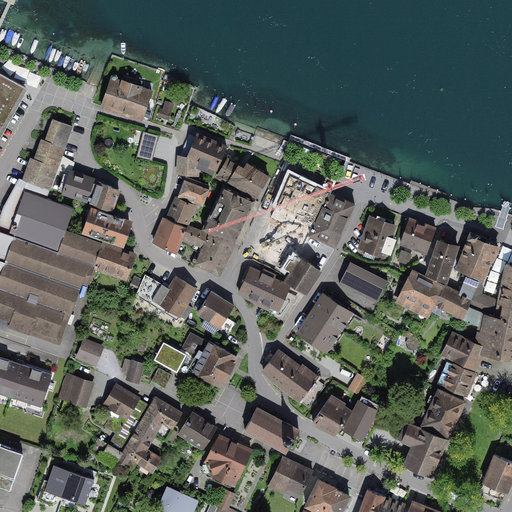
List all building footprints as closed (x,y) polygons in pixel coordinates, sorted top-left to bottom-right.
[(18,76),(30,77),(29,81),(41,82),(42,74),(30,73),(31,67),(19,66),(18,76)] [(0,136),(20,101),(28,88),(0,72),(0,136)] [(111,75),(100,108),(144,122),(154,89),(111,75)] [(160,109),(158,118),(169,121),(175,104),(166,101),(163,110),(160,109)] [(74,124),(52,116),(44,138),(42,138),(35,158),(31,156),(23,178),(51,188),(74,124)] [(158,136),(144,132),(137,157),(152,161),(158,136)] [(228,148),(198,135),(188,158),(179,157),(177,178),(200,179),(201,169),(217,175),(228,148)] [(271,179),(248,165),(244,170),(229,161),(219,179),(260,200),(271,179)] [(64,192),(88,201),(95,180),(71,172),(64,192)] [(333,193),(292,173),(256,250),(297,269),(311,238),(333,193)] [(51,188),(20,177),(3,206),(0,216),(0,230),(9,234),(25,188),(48,196),(51,188)] [(186,180),(179,196),(204,206),(211,190),(186,180)] [(112,209),(119,188),(99,181),(92,202),(112,209)] [(247,223),(257,202),(225,187),(215,209),(247,223)] [(333,193),(311,238),(335,249),(356,204),(333,193)] [(197,206),(175,197),(166,218),(189,227),(197,206)] [(134,218),(92,204),(83,231),(125,245),(134,218)] [(237,247),(247,223),(215,209),(204,232),(237,247)] [(397,227),(370,217),(358,251),(384,261),(397,227)] [(437,228),(410,218),(400,245),(427,255),(437,228)] [(188,228),(164,219),(155,243),(178,252),(188,228)] [(195,267),(222,279),(237,247),(204,232),(191,226),(184,241),(203,250),(195,267)] [(103,242),(67,229),(58,253),(95,267),(103,242)] [(95,267),(58,253),(9,234),(0,230),(0,319),(61,344),(83,283),(87,285),(95,267)] [(457,267),(471,272),(461,294),(473,298),(469,307),(483,309),(511,317),(511,262),(506,261),(503,274),(497,297),(481,292),(486,278),(501,244),(495,241),(490,239),(488,238),(481,236),(472,232),(457,267)] [(461,244),(440,237),(428,273),(449,280),(461,244)] [(103,242),(95,267),(128,279),(138,253),(103,241),(103,242)] [(412,255),(402,251),(398,262),(409,266),(412,255)] [(321,273),(302,262),(288,285),(307,296),(321,273)] [(389,281),(352,263),(341,284),(378,303),(389,281)] [(252,269),(239,295),(279,314),(291,289),(252,269)] [(428,320),(434,308),(463,321),(469,307),(473,298),(461,294),(412,270),(396,304),(428,320)] [(151,305),(164,285),(145,276),(136,298),(151,305)] [(181,319),(198,289),(177,277),(169,290),(164,286),(154,303),(181,319)] [(237,306),(212,291),(198,315),(222,330),(237,306)] [(355,317),(326,296),(298,336),(328,357),(355,317)] [(511,359),(511,317),(483,309),(476,337),(452,328),(441,352),(477,368),(483,353),(511,359)] [(103,346),(83,338),(75,357),(95,366),(103,346)] [(243,359),(211,342),(193,374),(224,392),(243,359)] [(186,356),(164,343),(154,360),(176,374),(186,356)] [(279,350),(263,371),(302,400),(317,380),(319,377),(302,364),(300,366),(279,350)] [(51,375),(0,357),(0,397),(39,411),(51,375)] [(132,358),(126,380),(140,385),(147,363),(132,358)] [(466,402),(479,374),(450,361),(438,391),(466,402)] [(160,369),(152,382),(165,389),(173,377),(160,369)] [(359,373),(349,389),(361,396),(371,380),(359,373)] [(87,410),(95,384),(68,375),(60,401),(87,410)] [(326,387),(317,380),(302,400),(301,401),(310,408),(326,387)] [(142,400),(116,382),(103,405),(128,421),(142,400)] [(452,436),(466,402),(438,391),(423,425),(452,436)] [(331,397),(315,420),(339,436),(355,413),(331,397)] [(186,416),(157,398),(122,456),(154,476),(164,460),(148,451),(164,426),(175,433),(186,416)] [(362,403),(346,435),(366,444),(382,412),(362,403)] [(258,407),(245,431),(285,453),(292,440),(296,443),(302,431),(258,407)] [(220,428),(193,413),(180,436),(206,451),(220,428)] [(432,483),(449,443),(409,425),(401,443),(411,447),(401,470),(432,483)] [(222,435),(221,434),(202,471),(236,489),(255,452),(249,448),(238,443),(228,438),(222,435)] [(0,447),(0,489),(10,493),(24,456),(0,447)] [(480,494),(502,504),(511,481),(511,463),(497,456),(480,494)] [(295,502),(311,471),(284,458),(268,489),(295,502)] [(95,481),(55,466),(45,494),(84,509),(95,481)] [(342,511),(352,493),(319,477),(306,505),(319,511),(342,511)] [(195,511),(200,503),(167,488),(157,511),(160,511),(195,511)] [(381,511),(389,497),(369,488),(358,511),(381,511)] [(226,490),(217,508),(224,511),(227,511),(236,495),(226,490)] [(405,511),(408,505),(389,497),(381,511),(405,511)] [(434,511),(412,503),(409,511),(434,511)]
